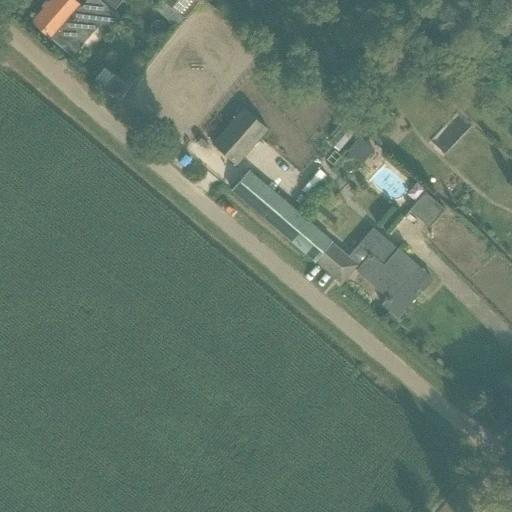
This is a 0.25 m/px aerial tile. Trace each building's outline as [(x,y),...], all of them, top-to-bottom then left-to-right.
[(72,0),(50,0),(32,21),(71,55),(73,54),(77,54),(81,49),(80,46),(85,39),(88,36),(79,28),(89,16),(98,24),(107,32),(120,18),(112,12),(100,1),(98,0),(86,0),(80,7),(72,0)] [(98,0),(100,1),(112,12),(122,0),(98,0)] [(162,0),(184,17),(198,0),(162,0)] [(283,38),(271,52),(281,60),(293,46),(283,38)] [(114,74),(102,88),(116,100),(128,86),(114,74)] [(212,144),(236,165),(267,130),(243,109),(212,144)] [(367,161),(376,147),(363,139),(354,153),(367,161)] [(341,283),(342,282),(357,264),(247,171),(232,190),(341,283)] [(424,192),(409,210),(428,226),(443,209),(424,192)] [(362,248),(370,256),(357,270),(388,297),(382,305),(389,311),(389,312),(389,313),(390,315),(390,316),(391,317),(392,318),(393,319),(394,319),(395,320),(397,320),(399,320),(401,319),(402,318),(403,318),(404,317),(404,316),(405,314),(405,313),(406,312),(406,311),(405,310),(418,295),(416,293),(420,288),(423,290),(432,279),(398,250),(396,252),(375,233),(362,248)]
